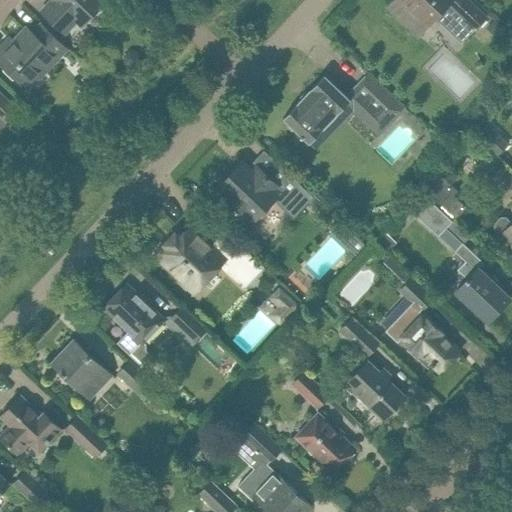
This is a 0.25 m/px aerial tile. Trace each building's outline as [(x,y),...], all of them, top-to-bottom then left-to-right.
[(104,1),(102,0),(51,0),(41,11),(64,33),(76,20),(81,25),(104,1)] [(394,0),(388,7),(402,21),(418,35),(436,16),(462,40),(460,42),(461,43),(485,17),(466,0),(394,0)] [(66,47),(56,38),(42,24),(33,33),(27,27),(8,47),(5,44),(0,48),(0,62),(27,88),(28,87),(26,86),(44,66),(46,68),(66,47)] [(324,74),(283,118),(297,132),(308,142),(350,96),(385,129),(402,111),(400,110),(405,106),(383,85),(382,86),(368,72),(346,95),(324,74)] [(101,81),(93,89),(103,99),(111,90),(101,81)] [(0,117),(6,123),(18,109),(0,91),(0,117)] [(486,123),(474,136),(495,156),(507,144),(486,123)] [(228,205),(214,220),(222,227),(229,220),(233,223),(239,223),(243,219),(244,220),(248,215),(253,219),(273,198),(281,190),(301,209),(307,202),(317,212),(322,206),(312,197),(309,193),(292,177),(278,164),(267,175),(257,166),(252,171),(247,167),(241,161),(229,175),(225,174),(221,179),(221,183),(218,186),(228,196),(224,201),(228,205)] [(488,179),(507,198),(511,193),(511,175),(501,165),(488,179)] [(437,171),(422,187),(442,207),(458,190),(437,171)] [(423,193),(409,209),(438,236),(454,251),(465,261),(457,269),(467,278),(456,290),(473,307),(488,321),(510,298),(495,284),(478,267),(483,261),(463,243),(469,236),(451,219),(423,193)] [(511,220),(511,221),(505,216),(500,216),(493,223),(494,228),(500,233),(511,244),(511,220)] [(357,235),(338,219),(328,230),(345,247),(357,235)] [(165,244),(154,255),(181,280),(182,279),(181,279),(187,272),(201,285),(200,285),(201,286),(219,266),(225,260),(250,284),(265,267),(233,238),(219,253),(211,245),(190,225),(180,236),(175,232),(164,243),(165,244)] [(398,243),(387,233),(379,242),(390,252),(398,243)] [(399,262),(392,270),(405,282),(400,288),(413,299),(423,308),(434,297),(411,277),(414,274),(399,262)] [(128,330),(117,343),(144,368),(153,357),(146,350),(146,344),(143,341),(163,319),(126,284),(104,307),(128,330)] [(280,285),(268,298),(277,306),(288,317),(300,305),(280,285)] [(441,333),(442,332),(422,313),(425,310),(423,308),(413,299),(385,330),(398,342),(401,338),(420,355),(421,354),(439,371),(459,350),(441,333)] [(171,315),(196,339),(207,328),(181,303),(171,315)] [(351,317),(339,329),(367,355),(378,343),(351,317)] [(64,373),(70,379),(89,398),(111,374),(74,339),(52,362),(58,368),(57,369),(63,374),(64,373)] [(157,387),(128,360),(117,372),(145,399),(157,387)] [(405,396),(367,360),(345,383),(383,419),(405,396)] [(329,395),(303,370),(291,382),(317,407),(329,395)] [(0,436),(17,453),(28,442),(39,451),(61,428),(44,412),(41,415),(20,395),(1,416),(10,424),(0,435),(0,436)] [(355,448),(317,413),(295,436),(333,472),(355,448)] [(107,444),(76,415),(65,428),(96,457),(96,456),(101,461),(109,453),(103,448),(107,444)] [(252,421),(240,434),(270,461),(282,449),(252,421)] [(262,460),(238,485),(259,505),(262,503),(271,511),(305,511),(311,506),(297,492),(273,470),(262,460)] [(47,491),(25,470),(13,483),(35,503),(40,498),(43,500),(48,494),(46,492),(47,491)] [(0,491),(8,483),(0,475),(0,491)] [(208,482),(198,492),(219,511),(228,511),(234,506),(208,482)]
